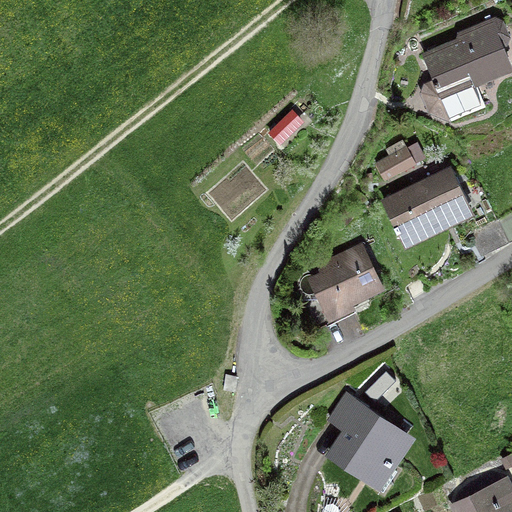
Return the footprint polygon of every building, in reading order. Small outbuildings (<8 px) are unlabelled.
[(430,110),(449,117),(481,103),(472,82),(510,65),(501,44),(505,42),(508,36),(501,20),(495,17),(459,33),(462,40),(425,56),(435,79),(425,83),(422,92),(430,110)] [(377,163),(386,178),(424,157),(416,142),(406,147),(402,140),(386,149),(390,156),(377,163)] [(384,201),(402,237),(463,207),(445,171),(384,201)] [(511,211),(498,218),(508,239),(511,236),(511,211)] [(469,234),(480,254),(489,250),(483,228),(469,234)] [(302,300),(315,327),(354,307),(351,300),(381,286),(364,252),(359,255),(355,247),(320,264),(324,273),(318,275),(324,288),(302,300)] [(386,369),(365,390),(375,401),(396,380),(386,369)] [(397,470),(390,465),(407,439),(366,411),(369,406),(348,392),(330,418),(345,429),(332,450),(373,477),(370,482),(383,491),(397,470)] [(455,505),(458,511),(511,511),(511,493),(505,480),(455,505)]
